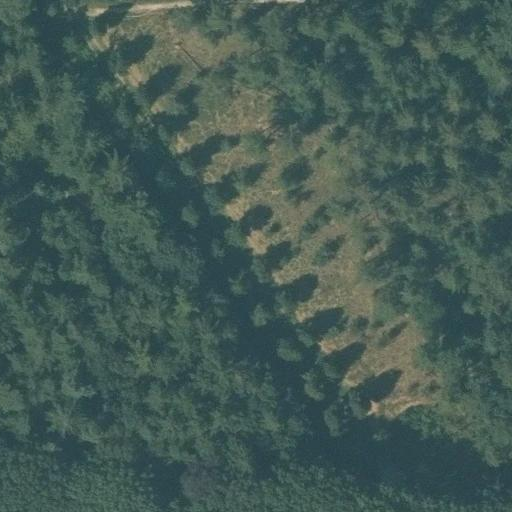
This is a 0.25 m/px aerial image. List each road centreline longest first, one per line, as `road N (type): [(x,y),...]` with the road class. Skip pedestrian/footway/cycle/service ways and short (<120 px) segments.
road 1 (track): [(66,0),(404,511)]
road 2 (unclassified): [(263,511),(0,487)]
